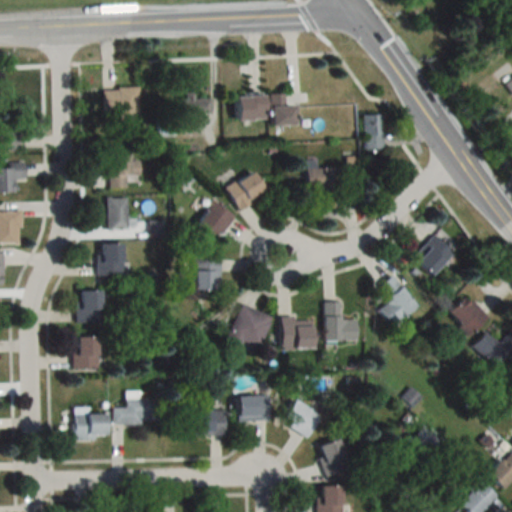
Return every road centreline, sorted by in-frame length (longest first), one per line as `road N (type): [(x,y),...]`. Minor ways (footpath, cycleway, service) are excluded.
road 1 (residential): [(31,511),(28,338),(59,231),(60,30)]
road 2 (tertiary): [(511,225),(351,0)]
road 3 (secondary): [(0,32),(254,19)]
road 4 (residential): [(262,511),(251,488),(235,482),(31,484)]
road 5 (residential): [(279,264),(344,254),(370,239),(457,152)]
